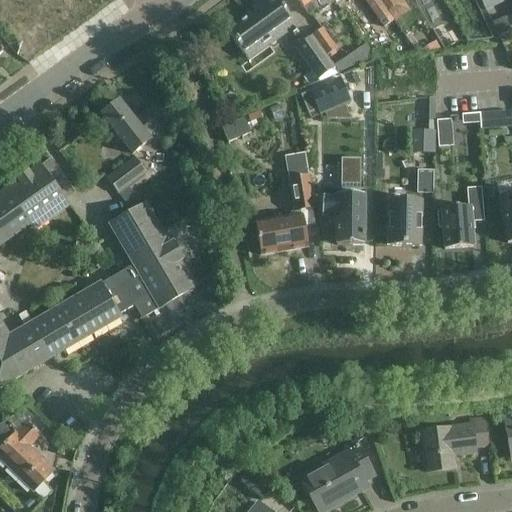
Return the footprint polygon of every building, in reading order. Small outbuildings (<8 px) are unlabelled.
[(227,33),(243,54),(248,62),(286,34),(284,31),(294,24),(276,0),(261,0),(251,7),(255,12),(227,33)] [(302,8),(306,14),(313,9),(317,13),(333,2),(334,4),(331,0),(295,0),(302,9),(302,8)] [(362,0),(383,28),(393,21),(386,12),(377,0),(362,0)] [(377,0),(386,12),(397,5),(393,0),(377,0)] [(484,0),(481,2),(485,10),(504,1),(503,0),(484,0)] [(497,36),(510,31),(504,17),(491,23),(497,36)] [(442,25),(431,31),(443,52),(453,46),(442,25)] [(321,29),(311,36),(325,56),(335,49),(321,29)] [(334,69),(325,56),(311,36),(294,48),(317,80),(334,69)] [(372,57),(364,45),(332,66),(336,73),(372,57)] [(339,79),(299,96),(307,115),(317,111),(319,116),(323,114),(326,121),(351,121),(344,105),(349,103),(339,79)] [(146,138),(165,123),(152,107),(134,122),(117,101),(100,115),(102,117),(99,120),(107,131),(111,129),(131,154),(148,141),(146,138)] [(451,146),(449,122),(436,123),(438,147),(451,146)] [(106,180),(117,194),(145,173),(135,159),(106,180)] [(336,198),(320,197),(320,219),(336,219),(336,245),(362,246),(362,237),(363,237),(363,234),(362,234),(362,196),(359,195),(359,185),(359,159),(340,159),(340,195),(336,195),(336,198)] [(0,389),(120,319),(118,315),(133,306),(141,319),(157,310),(160,309),(165,306),(167,309),(170,311),(173,312),(177,313),(181,312),(184,310),(187,307),(189,304),(189,300),(189,297),(187,293),(192,291),(192,290),(195,288),(192,284),(179,262),(182,260),(172,243),(169,244),(145,204),(108,226),(132,267),(100,285),(99,283),(8,336),(0,322),(0,244),(29,224),(31,227),(45,217),(43,214),(63,200),(40,167),(40,166),(39,166),(28,174),(26,171),(16,178),(18,181),(0,193),(0,389)] [(431,194),(432,172),(417,172),(416,194),(431,194)] [(294,212),(312,209),(307,177),(289,180),(294,212)] [(444,250),(472,248),(470,222),(482,221),(479,189),(467,190),(468,207),(440,210),(441,213),(436,213),(437,228),(442,228),(444,250)] [(511,194),(497,197),(506,244),(511,242),(511,194)] [(418,248),(420,201),(388,200),(387,247),(418,248)] [(260,256),(306,248),(300,216),(254,223),(257,238),(256,238),(256,242),(258,242),(260,256)] [(176,227),(182,238),(196,230),(190,219),(176,227)] [(473,448),(486,446),(483,420),(469,422),(470,427),(420,434),(425,473),(453,470),(452,456),(474,453),(473,448)] [(511,420),(502,423),(508,454),(511,453),(511,420)] [(0,461),(33,494),(54,472),(40,458),(37,461),(26,451),(41,436),(26,421),(0,447),(0,461)] [(363,483),(373,477),(355,443),(344,450),(346,454),(299,479),(316,511),(323,511),(366,489),(363,483)] [(271,490),(247,471),(237,483),(262,502),(271,490)] [(249,511),(268,511),(257,503),(249,511)]
